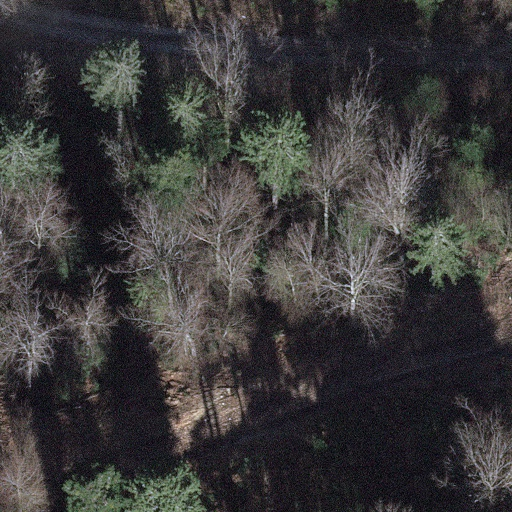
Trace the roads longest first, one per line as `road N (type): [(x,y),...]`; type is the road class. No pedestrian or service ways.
road 1 (track): [(0,477),(51,473),(186,440),(511,338)]
road 2 (track): [(53,0),(345,42),(511,44)]
